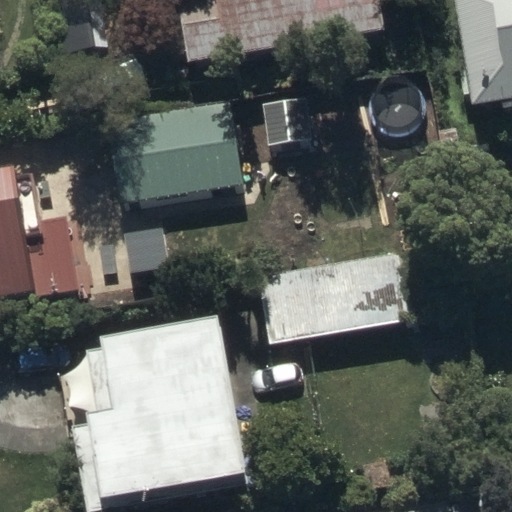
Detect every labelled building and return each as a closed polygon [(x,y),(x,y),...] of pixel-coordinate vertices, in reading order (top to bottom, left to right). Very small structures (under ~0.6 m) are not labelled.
[(175,0),(187,68),(386,33),(380,0),(175,0)] [(511,0),(446,0),(468,128),(511,120),(511,0)] [(227,105),(107,122),(119,205),(239,187),(227,105)] [(18,187),(16,175),(0,177),(0,303),(34,298),(36,314),(80,307),(67,223),(39,227),(33,184),(18,187)] [(424,256),(258,277),(267,345),(433,324),(424,256)] [(245,489),(222,325),(102,341),(104,355),(89,357),(97,417),(89,419),(90,426),(78,427),(90,511),(245,489)]
